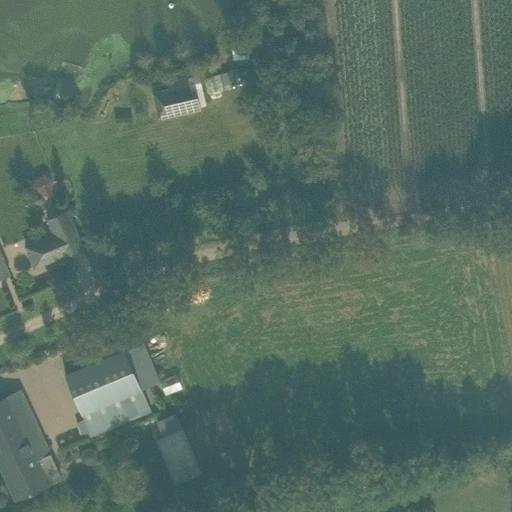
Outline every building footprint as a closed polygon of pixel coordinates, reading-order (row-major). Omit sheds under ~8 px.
[(153,91),(158,118),(194,110),(187,76),(166,80),(168,88),(153,91)] [(83,248),(74,225),(67,210),(47,218),(53,233),(39,240),(48,262),(63,256),(83,248)] [(0,278),(10,275),(0,251),(0,278)] [(123,317),(128,330),(153,319),(147,307),(123,317)] [(64,372),(91,435),(151,410),(124,347),(64,372)] [(131,360),(143,387),(159,379),(148,353),(131,360)] [(0,399),(0,465),(16,500),(63,478),(22,389),(0,399)] [(162,435),(181,427),(175,412),(156,420),(157,423),(150,426),(155,438),(162,435)]
